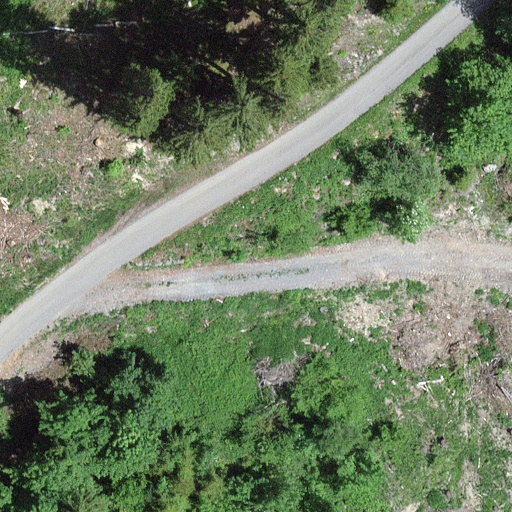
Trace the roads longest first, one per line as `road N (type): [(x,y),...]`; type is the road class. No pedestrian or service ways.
road 1 (unclassified): [(474,0),(319,128),(142,232),(0,345)]
road 2 (track): [(60,291),(302,278),(434,253),(511,259)]
